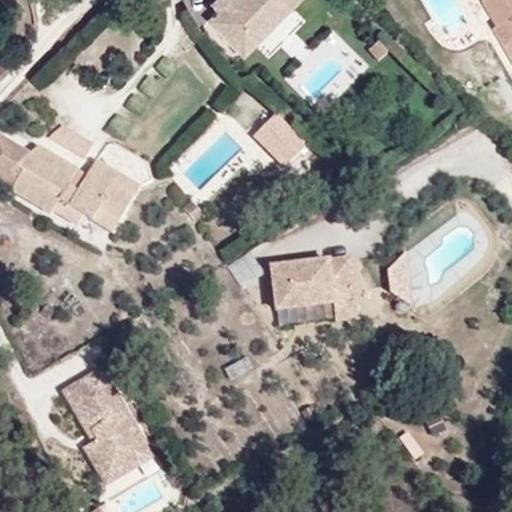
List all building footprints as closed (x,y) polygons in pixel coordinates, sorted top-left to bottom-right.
[(254,32),(285,0),(289,0),(296,5),(300,0),(231,0),(215,17),(249,52),(260,40),(254,32)] [(260,40),(296,5),(289,0),(285,0),(254,32),(260,40)] [(511,0),(483,0),(492,15),(511,3),(511,0)] [(511,3),(492,15),(510,46),(505,48),(511,61),(511,3)] [(55,57),(31,79),(41,89),(64,66),(55,57)] [(0,60),(0,80),(10,73),(0,60)] [(306,145),(280,120),(256,142),(282,168),(306,145)] [(84,158),(92,145),(62,127),(48,136),(84,158)] [(15,166),(23,154),(18,149),(4,140),(0,146),(0,184),(11,192),(24,172),(17,167),(15,166)] [(122,190),(129,180),(104,164),(97,174),(49,143),(31,157),(17,167),(24,172),(11,192),(54,219),(56,216),(80,231),(83,225),(93,232),(102,217),(120,228),(137,200),(122,190)] [(137,200),(144,190),(129,180),(122,190),(137,200)] [(110,243),(120,228),(102,217),(93,232),(110,243)] [(412,306),(407,254),(389,272),(391,294),(412,306)] [(245,257),(226,270),(239,288),(258,275),(245,257)] [(356,323),(349,261),(271,270),(276,312),(336,307),(338,324),(356,323)] [(154,458),(102,368),(58,393),(89,445),(81,450),(102,488),(154,458)]
